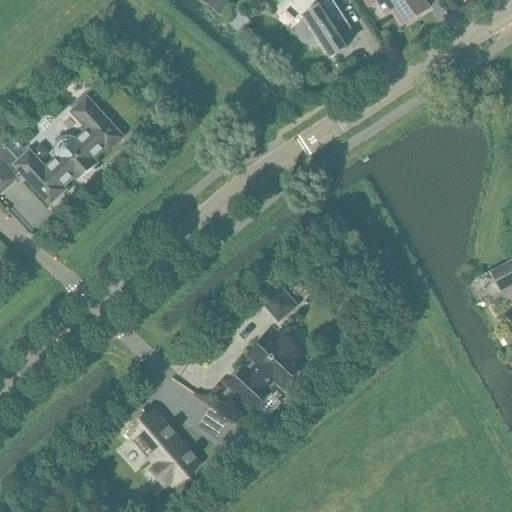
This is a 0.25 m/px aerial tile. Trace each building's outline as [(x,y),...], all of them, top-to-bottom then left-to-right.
[(230,6),(223,0),(207,0),(205,3),(220,16),(230,6)] [(298,30),(298,31),(298,32),(298,33),(298,35),(298,36),(299,37),(299,38),(300,39),(301,40),(301,41),(302,42),(303,43),(304,43),(305,44),(306,44),(308,45),(309,45),(310,45),(311,45),(312,45),(314,45),(315,45),(316,45),(317,44),(318,44),(319,43),(320,42),(331,59),(336,55),(341,52),(346,49),(344,46),(345,45),(346,44),(347,44),(348,43),(349,42),(349,41),(350,40),(351,38),(351,37),(351,36),(351,35),(352,34),(351,32),(351,31),(351,30),(351,29),(350,28),(350,26),(349,25),(348,24),(332,0),(329,0),(319,7),(318,6),(303,16),(305,19),(304,20),(303,20),(302,21),(301,22),(300,23),(300,24),(299,25),(299,26),(298,27),(298,29),(298,30)] [(364,0),(369,7),(378,2),(385,14),(392,9),(403,26),(429,9),(423,0),(364,0)] [(5,146),(0,150),(0,160),(16,178),(22,172),(50,203),(63,190),(60,188),(74,175),(80,181),(83,177),(93,168),(96,165),(91,160),(105,147),(108,150),(121,137),(87,101),(74,113),(90,130),(76,143),(72,140),(67,140),(62,141),(58,144),(57,149),(57,154),(59,158),(45,171),(29,154),(28,155),(20,162),(5,146)] [(0,160),(0,194),(17,179),(16,178),(0,160)] [(511,261),(491,273),(501,292),(511,285),(511,261)] [(297,306),(281,288),(263,304),(279,322),(297,306)] [(257,365),(250,372),(246,368),(228,387),(238,397),(236,399),(251,413),(271,391),(268,388),(274,381),(282,388),(287,383),(289,386),(293,386),(301,377),(301,373),(298,371),(307,361),(304,358),(306,356),(280,331),(277,333),(273,329),(247,356),(257,365)] [(150,417),(128,435),(155,467),(152,470),(167,487),(170,484),(172,487),(200,463),(165,422),(156,412),(150,417)] [(229,420),(215,440),(235,453),(256,438),(254,437),(229,420)]
